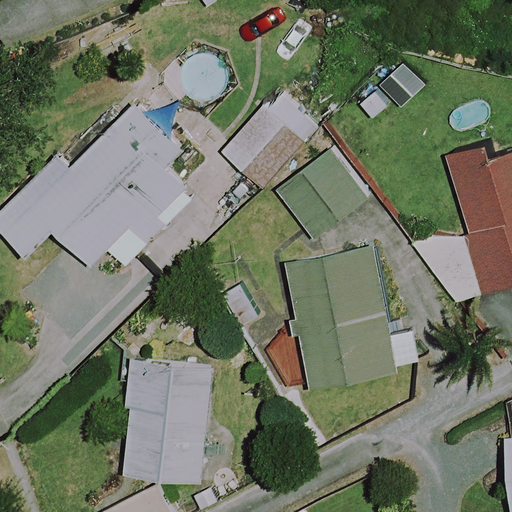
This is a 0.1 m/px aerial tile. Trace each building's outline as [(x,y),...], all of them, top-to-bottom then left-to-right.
[(0,220),(34,257),(60,233),(90,266),(113,245),(128,262),(195,200),(168,170),(190,150),(168,126),(132,87),(0,208),(0,220)] [(318,136),(271,93),(221,148),(268,191),(318,136)] [(417,244),(448,299),(511,284),(511,136),(457,150),(476,230),(417,244)] [(367,195),(326,147),(278,189),(319,237),(367,195)] [(377,246),(293,260),(313,384),(422,366),(415,325),(390,329),(377,246)] [(217,361),(133,353),(122,474),(206,482),(217,361)] [(169,511),(155,482),(94,511),(169,511)]
